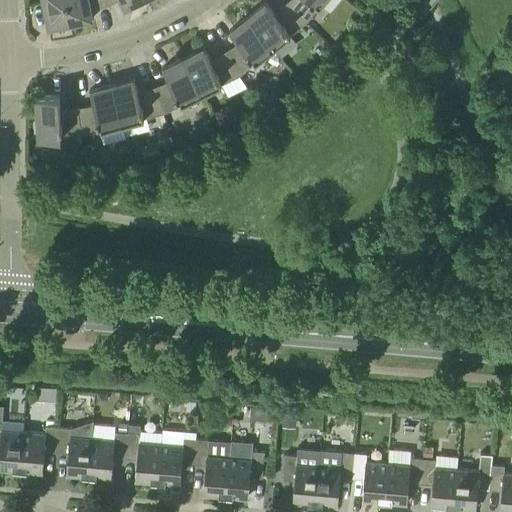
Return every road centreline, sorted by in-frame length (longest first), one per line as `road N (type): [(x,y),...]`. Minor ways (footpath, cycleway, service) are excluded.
road 1 (secondary): [(511,357),(5,311)]
road 2 (residential): [(5,311),(6,71)]
road 3 (residential): [(6,71),(82,62),(166,30),(216,0)]
